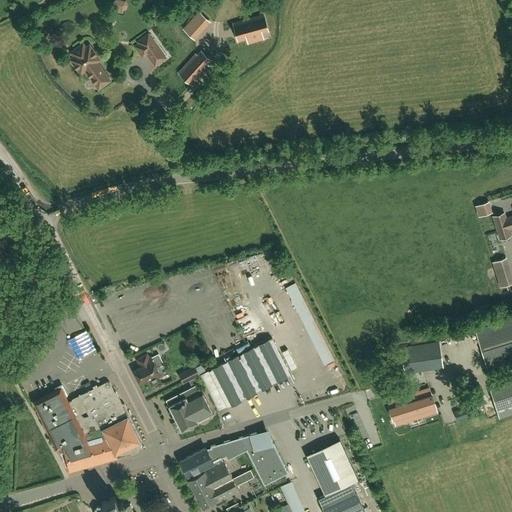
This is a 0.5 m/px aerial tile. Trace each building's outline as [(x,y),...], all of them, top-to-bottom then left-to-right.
[(3,2),(0,3),(0,12),(1,15),(8,12),(3,2)] [(263,38),(262,32),(267,30),(263,15),(233,23),(235,29),(236,34),(238,40),(246,38),(247,40),(248,43),(263,38)] [(193,38),(199,32),(189,23),(183,29),(193,38)] [(146,54),(154,65),(165,58),(148,34),(137,41),(139,43),(135,46),(142,57),(146,54)] [(70,52),(73,56),(69,59),(80,73),(84,70),(98,89),(109,81),(95,62),(99,59),(88,45),(85,48),(82,44),(70,52)] [(191,84),(208,65),(207,64),(211,59),(201,51),(197,55),(196,53),(178,73),(191,84)] [(210,95),(204,88),(195,96),(201,103),(210,95)] [(475,204),(478,215),(491,212),(488,201),(475,204)] [(499,238),(511,234),(511,215),(505,218),(503,212),(492,215),(499,238)] [(511,278),(505,257),(502,258),(492,261),(500,286),(511,282),(511,278)] [(199,369),(198,369),(220,413),(258,394),(258,395),(260,395),(259,394),(283,382),(284,383),(288,381),(290,384),(291,383),(290,382),(331,362),(331,363),(333,362),(298,292),(297,293),(260,312),(260,311),(259,312),(237,323),(228,328),(226,328),(237,350),(199,369)] [(511,318),(475,330),(487,370),(511,362),(511,318)] [(442,367),(438,342),(400,347),(404,373),(442,367)] [(212,345),(208,348),(212,357),(217,354),(212,345)] [(158,377),(163,374),(159,366),(156,368),(150,356),(148,357),(146,354),(136,359),(140,366),(133,370),(140,383),(147,380),(148,382),(149,381),(151,386),(160,382),(158,377)] [(199,375),(195,367),(178,375),(182,383),(199,375)] [(172,427),(173,427),(175,432),(180,430),(180,431),(213,414),(200,389),(198,390),(196,385),(198,383),(195,378),(188,381),(191,386),(166,398),(169,404),(167,405),(175,420),(173,421),(174,422),(170,423),(172,427)] [(69,470),(130,453),(136,450),(139,442),(138,440),(139,437),(136,431),(133,430),(132,428),(133,425),(130,419),(127,418),(125,413),(128,412),(127,411),(124,404),(121,403),(118,398),(115,392),(114,391),(111,387),(109,382),(106,381),(70,398),(70,399),(66,401),(58,386),(31,399),(55,448),(56,448),(58,452),(63,450),(69,470)] [(511,385),(490,392),(498,417),(511,413),(511,385)] [(388,401),(390,408),(389,408),(392,418),(393,418),(395,424),(437,411),(435,404),(432,394),(431,394),(429,388),(388,401)] [(471,405),(454,411),(457,420),(474,414),(471,405)] [(230,411),(222,415),(228,426),(236,422),(230,411)] [(180,460),(181,463),(187,475),(225,456),(227,459),(246,450),(264,485),(279,477),(275,470),(284,466),(270,437),(268,438),(266,431),(256,434),(256,432),(210,446),(211,447),(206,448),(206,447),(180,460)] [(361,437),(366,449),(374,445),(369,434),(361,437)] [(363,511),(350,483),(358,479),(339,438),(305,454),(324,495),(318,498),(324,511),(363,511)] [(188,479),(195,493),(202,506),(215,499),(216,502),(239,490),(224,461),(188,479)] [(308,511),(295,480),(285,484),(296,511),(308,511)] [(103,507),(97,506),(94,511),(133,511),(129,503),(124,506),(123,503),(121,502),(118,503),(114,496),(101,503),(103,507)]
